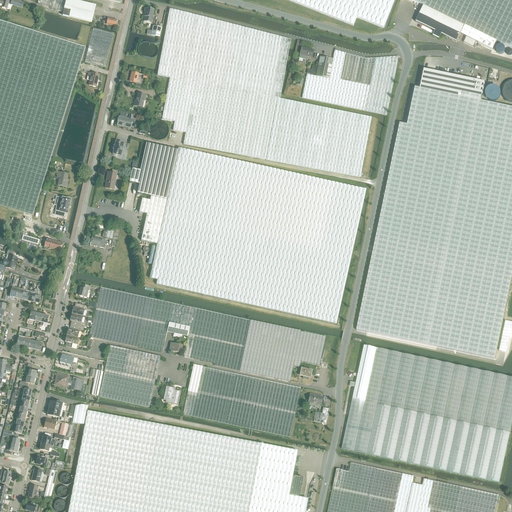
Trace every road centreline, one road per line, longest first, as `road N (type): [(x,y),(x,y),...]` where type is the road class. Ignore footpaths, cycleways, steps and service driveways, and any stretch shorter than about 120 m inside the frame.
road 1 (tertiary): [(319,511),(340,366),(407,58)]
road 2 (residential): [(48,363),(130,0)]
road 3 (tertiary): [(407,58),(396,38),(363,37),(224,0)]
